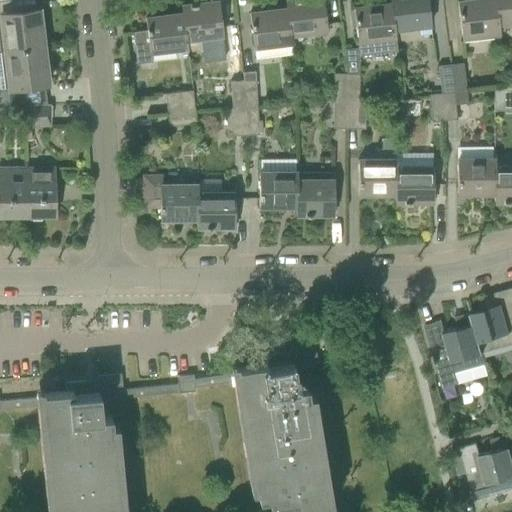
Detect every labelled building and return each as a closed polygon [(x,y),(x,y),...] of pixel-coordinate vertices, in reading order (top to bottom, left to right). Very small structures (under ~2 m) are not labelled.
[(9,0),(8,0),(0,1),(0,31),(0,34),(0,52),(3,53),(43,47),(38,10),(11,13),(10,0),(9,0)] [(326,30),(324,16),(321,0),(291,0),(284,1),(285,9),(286,9),(290,43),(292,42),(291,34),(326,30)] [(430,25),(428,11),(426,0),(388,0),(389,3),(390,3),(393,29),(394,29),(430,25)] [(494,0),(474,0),(457,2),(461,42),(499,37),(498,23),(497,24),(494,0)] [(511,21),(511,0),(494,0),(497,24),(498,23),(511,21)] [(186,39),(221,34),(217,1),(180,6),(181,14),(182,14),(185,39),(186,39)] [(390,3),(389,3),(352,8),(358,56),(396,51),(394,29),(393,29),(390,3)] [(286,9),(285,9),(248,13),(253,47),(290,43),(286,9)] [(150,60),(149,52),(187,47),(186,39),(185,39),(182,14),(181,14),(144,18),(146,29),(132,31),(135,61),(150,60)] [(43,47),(3,53),(7,88),(0,88),(0,104),(24,105),(26,105),(24,88),(48,84),(43,47)] [(462,63),(449,64),(453,92),(466,90),(462,63)] [(453,92),(449,64),(436,66),(440,93),(453,92)] [(333,73),(333,101),(346,101),(346,73),(333,73)] [(359,74),(346,73),(346,101),(359,101),(359,74)] [(244,107),(256,106),(255,79),(242,80),(244,107)] [(244,107),(242,80),(230,81),(231,107),(244,107)] [(296,101),(294,82),(281,84),(283,102),(296,101)] [(191,91),(184,92),(164,94),(166,114),(194,111),(191,91)] [(453,92),(440,93),(444,120),(456,118),(453,92)] [(440,93),(428,95),(431,121),(444,120),(440,93)] [(346,101),(333,101),(332,128),(345,128),(346,101)] [(359,101),(346,101),(345,128),(358,129),(359,101)] [(50,104),(26,105),(24,105),(24,127),(50,126),(50,104)] [(258,134),(256,106),(244,107),(245,135),(258,134)] [(244,107),(231,107),(226,108),(228,136),(245,135),(244,107)] [(194,111),(166,114),(168,127),(195,124),(194,111)] [(381,156),(393,155),(393,141),(381,141),(381,156)] [(394,167),(395,167),(395,159),(357,160),(357,194),(394,194),(395,194),(394,167)] [(493,167),(494,167),(494,159),(456,159),(456,193),(493,193),(494,193),(493,167)] [(295,206),(295,169),(295,161),(257,161),(258,206),(294,206),(295,206)] [(0,216),(25,216),(25,174),(9,174),(9,168),(0,167),(0,216)] [(431,167),(395,167),(394,167),(395,194),(394,194),(394,202),(432,201),(431,167)] [(511,167),(494,167),(493,167),(494,193),(493,193),(493,201),(511,201),(511,167)] [(53,216),(53,168),(40,168),(40,174),(25,174),(25,216),(53,216)] [(295,206),(294,206),(294,214),(332,214),(332,169),(295,169),(295,206)] [(161,185),(161,177),(143,177),(143,206),(159,206),(159,219),(195,219),(195,192),(195,184),(161,185)] [(233,227),(233,192),(195,192),(195,219),(195,227),(233,227)] [(499,304),(469,312),(472,325),(480,350),(481,350),(511,342),(511,288),(496,292),(499,304)] [(440,321),(423,325),(441,388),(488,375),(485,365),(481,350),(480,350),(472,325),(443,332),(440,321)] [(260,368),(237,372),(238,381),(257,500),(267,498),(269,508),(295,504),(296,510),(325,505),(306,386),(296,388),(293,367),(316,364),(313,344),(289,347),(290,352),(258,357),(260,368)] [(177,384),(121,390),(122,398),(194,391),(194,388),(238,381),(237,372),(193,379),(192,375),(176,376),(177,384)] [(122,398),(121,390),(120,374),(96,376),(96,380),(64,383),(65,395),(42,397),(42,406),(52,511),(118,511),(110,416),(100,417),(99,401),(122,398)] [(0,409),(42,406),(42,397),(0,401),(0,409)] [(505,417),(511,414),(511,402),(502,405),(505,417)] [(486,422),(498,419),(495,406),(482,410),(486,422)] [(507,446),(478,454),(475,443),(458,448),(465,472),(473,500),(511,488),(511,466),(510,458),(507,446)] [(458,448),(451,450),(457,475),(465,472),(458,448)]
